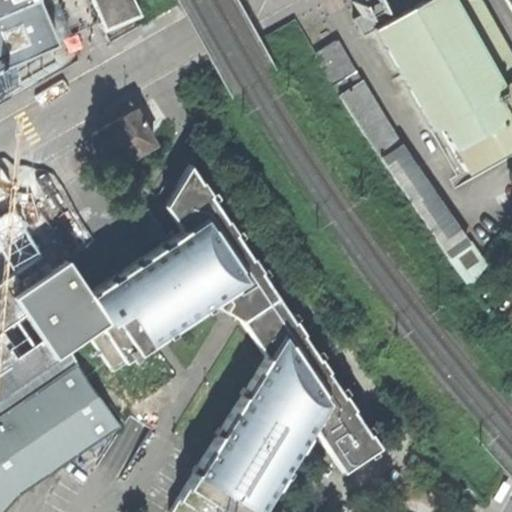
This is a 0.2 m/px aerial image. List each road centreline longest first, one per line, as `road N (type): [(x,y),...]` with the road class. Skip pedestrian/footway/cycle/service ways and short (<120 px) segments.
road 1 (residential): [(259,0),(0,146)]
road 2 (unknown): [(80,511),(162,381)]
